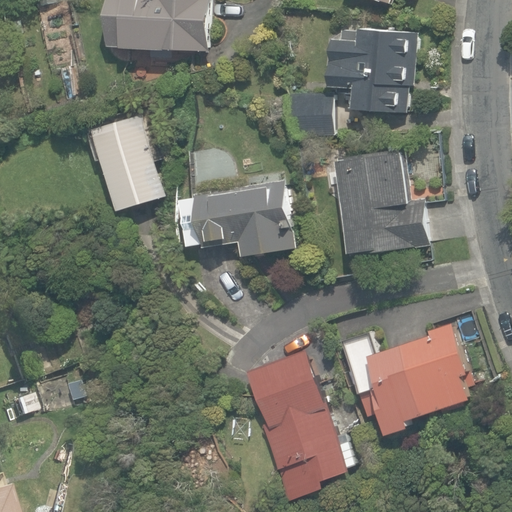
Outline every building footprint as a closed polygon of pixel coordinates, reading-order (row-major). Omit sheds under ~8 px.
[(112,0),(110,43),(213,51),(216,0),(112,0)] [(357,110),(410,114),(412,86),(418,87),(422,32),(367,28),(367,29),(344,28),(343,40),(338,40),(335,84),(342,85),(342,93),(352,94),(352,98),(357,98),(357,110)] [(293,95),(294,136),(339,135),(338,93),(293,95)] [(99,130),(122,209),(171,195),(148,116),(99,130)] [(50,149),(67,192),(111,177),(97,136),(50,149)] [(340,160),(353,254),(435,243),(429,197),(415,199),(409,151),(340,160)] [(245,240),(247,255),(299,248),(290,179),(202,192),(203,198),(188,200),(195,245),(210,243),(210,245),(245,240)] [(388,410),(395,432),(416,426),(414,419),(476,399),(468,375),(474,373),(458,323),(433,331),(434,336),(382,353),(375,332),(348,340),(372,415),(388,410)] [(268,427),(295,498),(333,485),(331,478),(357,468),(356,465),(362,463),(350,431),(345,433),(313,347),(254,369),(275,425),(268,427)] [(16,397),(22,415),(38,410),(32,392),(16,397)] [(17,477),(29,474),(25,457),(13,460),(17,477)] [(0,511),(15,511),(6,484),(0,485),(0,511)]
